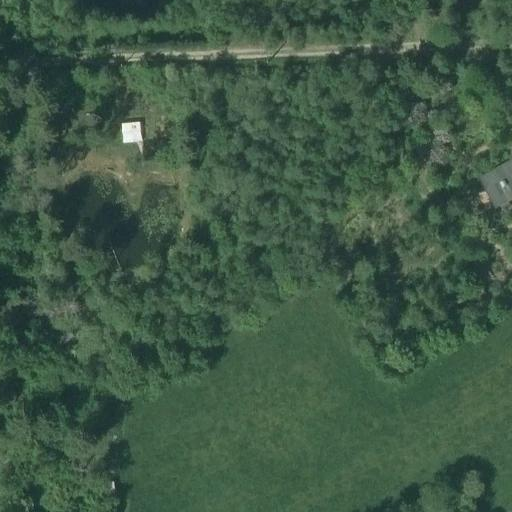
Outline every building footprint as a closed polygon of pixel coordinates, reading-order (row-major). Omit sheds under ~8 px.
[(145,103),(144,124),(165,124),(165,104),(145,103)] [(511,150),(509,162),(478,180),(494,210),(511,201),(511,150)] [(18,279),(44,274),(41,257),(15,262),(18,279)] [(41,350),(66,344),(58,309),(42,313),(33,316),(41,350)] [(56,367),(59,382),(73,379),(71,370),(80,367),(76,351),(66,354),(68,363),(56,367)] [(0,481),(20,474),(15,452),(5,453),(0,440),(0,481)] [(107,509),(116,508),(112,485),(103,486),(107,509)]
